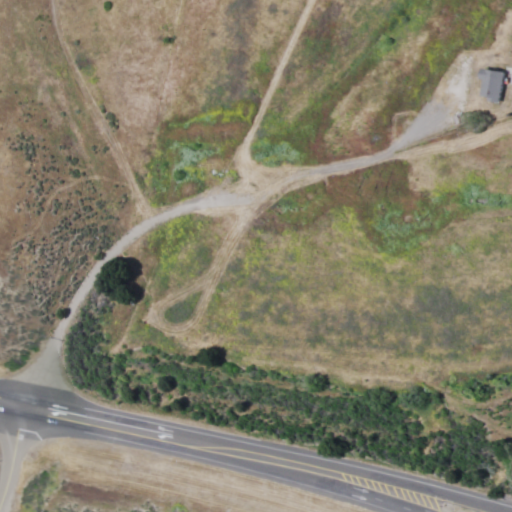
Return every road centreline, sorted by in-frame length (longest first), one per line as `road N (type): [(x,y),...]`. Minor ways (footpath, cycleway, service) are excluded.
road 1 (residential): [(31,416),(60,331),(100,263),(133,231),(210,195),(245,140),(316,85),(394,0)]
road 2 (primary): [(495,511),(90,429)]
road 3 (primary): [(90,429),(112,442),(391,511)]
